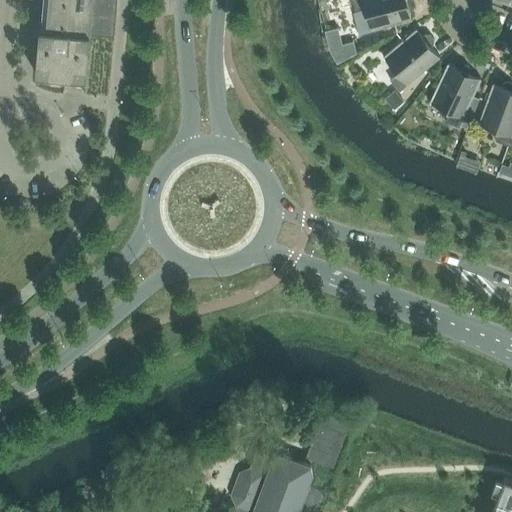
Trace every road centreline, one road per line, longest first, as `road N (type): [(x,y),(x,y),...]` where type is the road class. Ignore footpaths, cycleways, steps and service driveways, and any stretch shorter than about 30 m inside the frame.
road 1 (tertiary): [(259,251),(511,346)]
road 2 (tertiary): [(511,284),(275,211)]
road 3 (tertiary): [(0,395),(56,366),(183,266)]
road 4 (tertiary): [(152,233),(32,340),(0,358)]
road 5 (tertiary): [(184,0),(188,150)]
road 6 (tertiary): [(225,147),(216,77),(220,0)]
